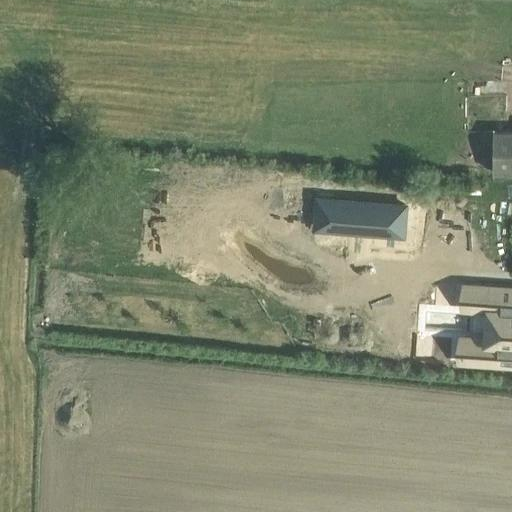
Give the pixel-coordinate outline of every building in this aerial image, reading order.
[(511,132),(493,132),(493,173),(511,173),(511,132)] [(183,192),(212,194),(213,181),(184,179),(183,192)] [(280,216),(309,218),(312,181),(280,179),(279,195),(281,195),(280,216)] [(346,191),(345,206),(362,207),(363,192),(346,191)] [(324,196),(323,209),(339,210),(340,196),(324,196)] [(164,227),(161,242),(181,245),(183,230),(164,227)] [(190,235),(189,245),(208,248),(210,238),(190,235)] [(84,247),(83,256),(113,260),(114,251),(84,247)] [(344,294),(359,295),(361,266),(345,265),(344,294)] [(369,267),(368,281),(379,282),(381,268),(369,267)] [(469,286),(470,271),(455,271),(454,285),(469,286)] [(469,293),(484,295),(487,274),(472,272),(469,293)] [(511,272),(499,272),(498,288),(511,288),(511,272)] [(511,288),(489,287),(487,312),(495,313),(493,343),(485,342),(459,340),(457,363),(484,365),(511,366),(511,288)] [(275,291),(263,296),(270,314),(283,308),(275,291)] [(420,297),(420,311),(443,313),(444,299),(420,297)] [(445,314),(471,319),(474,303),(449,298),(445,314)] [(293,319),(293,333),(321,332),(321,318),(293,319)] [(360,340),(360,352),(376,353),(376,340),(360,340)] [(381,358),(411,357),(411,345),(381,346),(381,358)]
